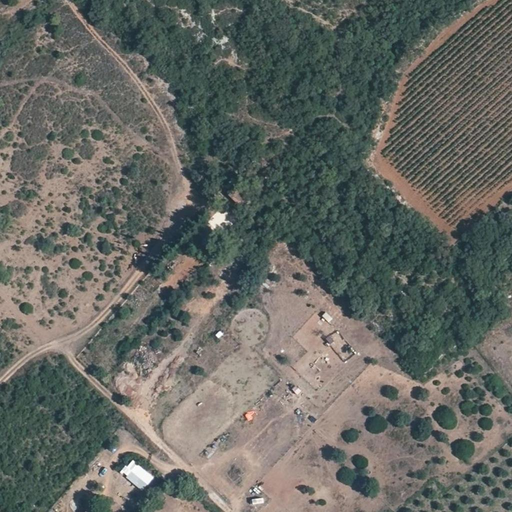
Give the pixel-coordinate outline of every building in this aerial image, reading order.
[(246,198),(235,188),(229,195),(240,205),(246,198)] [(200,298),(214,293),(211,285),(197,291),(200,298)] [(210,314),(215,307),(204,298),(198,305),(210,314)] [(134,349),(128,357),(137,365),(143,358),(134,349)] [(142,491),(154,478),(132,459),(121,472),(142,491)] [(119,504),(128,503),(127,494),(118,495),(119,504)]
